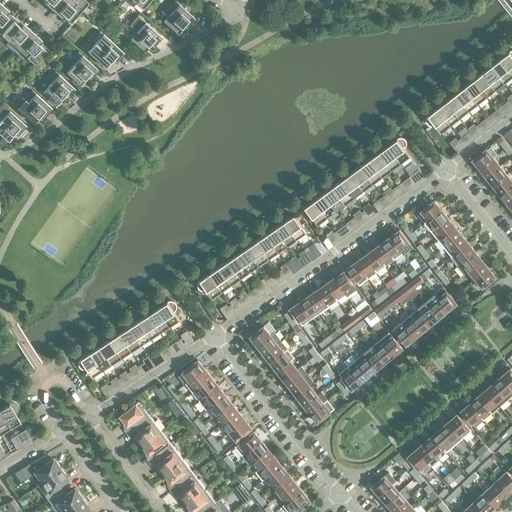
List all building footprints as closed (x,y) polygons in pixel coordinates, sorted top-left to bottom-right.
[(60,0),(54,8),(68,20),(69,19),(72,21),(89,3),(85,0),(60,0)] [(125,0),(132,6),(135,2),(143,9),(150,0),(125,0)] [(193,16),(174,0),(166,10),(170,13),(163,20),(177,32),(179,29),(181,30),(193,16)] [(0,5),(0,31),(1,33),(13,20),(11,17),(12,16),(0,5)] [(160,35),(138,15),(129,24),(137,31),(130,39),(143,51),(146,47),(148,49),(160,35)] [(16,22),(13,20),(1,33),(9,40),(5,43),(15,52),(31,33),(18,21),(16,22)] [(108,63),(110,65),(123,51),(100,30),(91,40),(95,44),(88,51),(106,66),(108,63)] [(31,33),(15,52),(24,60),(27,56),(35,63),(47,50),(44,47),(45,45),(31,33)] [(500,58),(511,73),(511,49),(511,50),(504,55),(505,57),(502,59),(500,58)] [(83,80),(84,82),(97,68),(78,51),(70,61),(73,64),(66,71),(80,83),(83,80)] [(511,73),(500,58),(495,62),(496,64),(493,66),(491,65),(504,82),(507,85),(511,80),(511,73)] [(504,82),(491,65),(486,69),(487,71),(484,73),(483,72),(482,72),(495,89),(504,82)] [(59,100),(61,101),(73,87),(55,70),(46,80),(50,83),(43,91),(57,103),(59,100)] [(495,89),(482,72),(477,76),(478,78),(475,80),(474,79),(473,79),(486,96),(495,89)] [(486,96),(473,79),(468,83),(469,85),(465,88),(477,103),(486,96)] [(477,103),(465,88),(462,90),(461,89),(455,93),(468,110),(477,103)] [(36,119),(38,120),(50,106),(32,89),(24,98),(22,96),(15,105),(33,122),(36,119)] [(468,110),(455,93),(456,95),(453,97),(452,96),(446,100),(459,117),(468,110)] [(459,117),(446,100),(447,102),(444,104),(443,103),(437,107),(450,124),(459,117)] [(506,114),(511,109),(506,102),(497,109),(503,117),(506,114)] [(10,136),(12,137),(24,123),(6,107),(0,113),(0,132),(7,139),(10,136)] [(450,124),(437,107),(438,109),(435,111),(434,110),(427,116),(425,119),(426,122),(428,124),(431,125),(434,125),(435,124),(441,131),(450,124)] [(497,121),(503,117),(497,109),(488,116),(494,124),(497,121)] [(494,124),(488,116),(478,123),(485,131),(491,126),(494,124)] [(482,133),(485,131),(478,123),(475,126),(473,123),(468,128),(476,138),(482,133)] [(476,138),(468,128),(467,128),(469,130),(466,133),(472,141),(476,138)] [(388,145),(401,162),(410,155),(404,147),(406,146),(407,143),(407,140),(405,138),(402,136),(399,137),(391,142),(392,144),(389,146),(388,145)] [(457,140),(455,137),(450,142),(458,152),(467,145),(460,137),(457,140)] [(401,162),(388,145),(382,149),(383,150),(380,153),(379,151),(379,152),(391,169),(401,162)] [(490,145),(472,159),(477,164),(478,164),(480,167),(493,157),(497,154),(490,145)] [(391,169),(379,152),(373,156),(374,157),(371,160),(370,158),(369,158),(382,176),(391,169)] [(493,157),(480,167),(483,171),(482,171),(486,176),(500,165),(493,157)] [(382,176),(369,158),(364,163),(365,164),(362,166),(361,165),(360,165),(373,182),(382,176)] [(373,182),(360,165),(355,169),(356,171),(352,173),(364,189),(373,182)] [(500,165),(486,176),(490,181),(491,181),(494,184),(507,174),(500,165)] [(364,189),(352,173),(349,176),(347,175),(342,179),(355,196),(364,189)] [(414,173),(410,175),(416,183),(420,181),(414,173)] [(511,180),(507,174),(494,184),(497,187),(496,188),(500,193),(511,183),(511,180)] [(411,188),(416,183),(410,175),(401,182),(407,190),(411,188)] [(355,196),(342,179),(343,181),(339,183),(338,181),(333,186),(346,203),(355,196)] [(401,194),(407,190),(401,182),(392,189),(398,197),(401,194)] [(511,183),(500,193),(504,198),(505,197),(508,201),(511,197),(511,183)] [(346,203),(333,186),(332,186),(333,187),(330,190),(329,188),(323,192),(336,210),(346,203)] [(397,198),(398,197),(392,189),(390,186),(384,191),(386,193),(383,196),(389,204),(397,198)] [(336,210),(323,192),(323,193),(324,194),(321,196),(320,195),(314,199),(327,216),(336,210)] [(389,204),(383,196),(374,202),(380,210),(389,204)] [(327,216),(314,199),(315,201),(312,203),(311,202),(305,206),(318,223),(327,216)] [(434,200),(421,211),(428,219),(440,209),(438,206),(438,205),(434,200)] [(375,214),(380,210),(374,202),(371,205),(369,202),(363,207),(365,209),(371,217),(375,214)] [(366,220),(371,217),(365,209),(362,211),(360,209),(354,213),(355,216),(361,224),(366,220)] [(431,231),(448,217),(444,212),(443,213),(440,209),(428,219),(424,222),(431,231)] [(285,220),(297,238),(307,231),(294,214),(288,218),(289,219),(286,222),(285,220)] [(361,224),(355,216),(346,223),(352,231),(358,226),(361,224)] [(448,217),(431,231),(438,239),(454,226),(451,222),(452,222),(448,217)] [(297,238),(285,220),(279,224),(280,226),(277,228),(276,227),(275,227),(288,245),(297,238)] [(352,231),(346,223),(337,230),(343,238),(352,231)] [(408,226),(403,229),(408,235),(412,232),(408,226)] [(457,230),(454,226),(438,239),(444,247),(462,234),(458,229),(457,230)] [(288,245),(275,227),(270,231),(271,232),(267,235),(266,233),(278,251),(288,245)] [(326,234),(334,245),(343,238),(337,230),(334,232),(332,229),(326,234)] [(400,229),(390,236),(403,252),(412,246),(400,229)] [(417,238),(412,232),(408,235),(413,241),(417,238)] [(278,251),(266,233),(260,237),(261,239),(258,241),(257,240),(269,258),(278,251)] [(462,234),(444,247),(451,256),(468,243),(465,239),(466,239),(462,234)] [(403,252),(390,236),(382,242),(394,259),(403,252)] [(269,258),(257,240),(251,244),(252,245),(248,248),(259,264),(269,258)] [(308,247),(310,249),(306,252),(310,256),(312,260),(322,253),(314,242),(308,247)] [(394,259),(382,242),(373,248),(385,265),(394,259)] [(420,243),(416,246),(421,253),(425,249),(420,243)] [(457,265),(475,251),(471,246),(470,246),(468,243),(451,256),(450,257),(457,265)] [(259,264),(248,248),(245,250),(244,249),(238,253),(250,271),(259,264)] [(385,265),(373,248),(364,255),(377,272),(385,265)] [(306,252),(304,249),(298,253),(300,256),(297,258),(303,266),(312,260),(310,256),(306,252)] [(430,256),(425,249),(421,253),(426,259),(430,256)] [(469,270),(481,260),(478,256),(479,255),(475,251),(457,265),(464,274),(469,270)] [(250,271),(238,253),(239,255),(235,257),(234,255),(228,259),(241,277),(250,271)] [(297,258),(295,255),(289,260),(291,262),(288,265),(293,273),(303,266),(297,258)] [(377,272),(364,255),(356,261),(368,278),(377,272)] [(431,258),(427,261),(434,270),(438,267),(431,258)] [(241,277),(228,259),(228,260),(229,261),(226,263),(225,262),(219,266),(231,284),(241,277)] [(484,263),(481,260),(469,270),(476,278),(489,268),(485,262),(484,263)] [(368,278),(356,261),(347,268),(359,285),(368,278)] [(288,265),(286,262),(280,266),(282,269),(278,271),(284,279),(293,273),(288,265)] [(418,272),(423,268),(420,264),(414,268),(418,272)] [(231,284),(219,266),(220,268),(217,270),(215,268),(210,272),(222,290),(231,284)] [(445,275),(438,267),(434,270),(441,278),(445,275)] [(347,294),(356,287),(342,268),(337,272),(338,274),(335,277),(347,294)] [(411,277),(418,272),(414,268),(408,273),(411,277)] [(426,277),(432,272),(429,268),(422,273),(426,277)] [(489,268),(476,278),(482,287),(496,276),(492,271),(491,272),(488,268),(489,268)] [(278,271),(269,278),(275,286),(284,279),(278,271)] [(222,290),(210,272),(209,273),(210,274),(207,276),(206,275),(199,280),(197,283),(197,286),(199,289),(202,290),(205,290),(207,289),(212,297),(222,290)] [(423,280),(419,275),(410,281),(415,287),(423,280)] [(450,281),(445,275),(441,278),(446,284),(450,281)] [(275,286),(269,278),(266,280),(264,277),(258,281),(259,284),(265,292),(270,289),(275,286)] [(347,294),(335,277),(326,283),(338,300),(347,294)] [(403,277),(397,281),(401,286),(406,281),(403,277)] [(338,300),(326,283),(324,280),(319,284),(320,287),(317,289),(329,306),(338,300)] [(392,292),(401,286),(397,281),(389,288),(392,292)] [(407,293),(415,287),(410,281),(402,288),(407,293)] [(259,284),(250,291),(256,299),(265,292),(259,284)] [(453,285),(449,289),(455,295),(459,292),(453,285)] [(448,310),(457,303),(443,286),(434,292),(435,293),(435,294),(448,310)] [(383,299),(392,292),(389,288),(380,295),(383,299)] [(398,300),(407,293),(402,288),(393,294),(398,300)] [(329,306),(317,289),(308,295),(320,312),(329,306)] [(250,291),(247,293),(245,290),(239,294),(241,297),(246,305),(256,299),(250,291)] [(464,298),(459,292),(455,295),(460,301),(464,298)] [(389,307),(398,300),(393,294),(385,301),(389,307)] [(435,294),(427,301),(440,317),(448,310),(435,294)] [(320,312),(308,295),(299,301),(311,318),(320,312)] [(374,306),(383,299),(380,295),(371,302),(374,306)] [(241,297),(238,299),(236,297),(230,301),(231,304),(237,312),(246,305),(241,297)] [(358,309),(368,302),(366,298),(356,305),(358,309)] [(158,307),(170,325),(179,319),(174,311),(176,310),(177,307),(177,304),(175,301),(172,300),(169,300),(162,305),(163,306),(159,309),(158,307)] [(311,318),(299,301),(290,308),(302,325),(311,318)] [(389,307),(385,301),(376,308),(380,314),(389,307)] [(427,301),(418,307),(431,323),(440,317),(427,301)] [(237,312),(231,304),(228,306),(226,303),(220,308),(227,319),(233,315),(237,312)] [(362,316),(372,308),(369,304),(359,311),(362,316)] [(149,313),(148,313),(160,331),(170,325),(158,307),(152,311),(153,313),(150,315),(149,313)] [(431,323),(418,307),(410,314),(423,330),(431,323)] [(371,319),(377,314),(374,310),(368,315),(371,319)] [(292,317),(288,311),(284,314),(288,320),(292,317)] [(353,322),(362,316),(359,311),(350,318),(353,322)] [(139,319),(139,320),(151,338),(160,331),(148,313),(142,317),(144,319),(140,321),(139,319)] [(423,330),(410,314),(401,321),(415,337),(423,330)] [(298,326),(292,317),(288,320),(294,329),(298,326)] [(345,329),(353,322),(350,318),(342,325),(345,329)] [(151,338),(139,320),(133,324),(134,325),(131,327),(130,326),(129,326),(141,344),(151,338)] [(364,323),(361,320),(355,324),(358,328),(364,323)] [(393,328),(406,344),(415,337),(401,321),(393,328)] [(358,328),(355,324),(349,329),(352,333),(358,328)] [(255,340),(258,344),(271,334),(264,325),(250,336),(254,341),(255,340)] [(336,336),(345,329),(342,325),(333,331),(336,336)] [(141,344),(129,326),(123,330),(124,331),(121,334),(132,350),(141,344)] [(305,335),(298,326),(294,329),(301,338),(305,335)] [(181,334),(182,337),(179,339),(184,347),(188,345),(187,344),(194,340),(187,330),(181,334)] [(271,334),(258,344),(261,348),(260,348),(264,353),(281,340),(274,331),(271,334)] [(328,342),(336,336),(333,331),(325,338),(328,342)] [(389,331),(381,338),(394,354),(403,347),(389,331)] [(347,337),(344,333),(338,338),(341,342),(347,337)] [(132,350),(121,334),(117,336),(116,335),(110,338),(122,356),(132,350)] [(309,341),(305,335),(301,338),(305,344),(309,341)] [(122,356),(110,338),(110,339),(111,340),(107,342),(106,341),(101,345),(112,363),(122,356)] [(322,347),(328,342),(325,338),(319,342),(322,347)] [(341,342),(338,338),(333,343),(336,346),(341,342)] [(381,338),(372,345),(386,361),(394,354),(381,338)] [(184,347),(179,339),(169,345),(175,353),(184,348),(184,347)] [(281,340),(264,353),(268,358),(269,357),(271,361),(288,348),(281,340)] [(112,363),(101,345),(100,345),(101,347),(98,349),(97,347),(91,351),(103,369),(112,363)] [(386,361),(372,345),(364,352),(377,368),(386,361)] [(317,353),(312,346),(308,349),(313,356),(317,353)] [(330,350),(327,347),(321,352),(324,355),(330,350)] [(288,348),(271,361),(274,365),(273,365),(277,370),(294,357),(288,348)] [(169,357),(163,349),(160,351),(165,360),(169,357)] [(103,369),(91,351),(92,353),(88,355),(87,353),(80,358),(78,361),(79,364),(80,367),(83,369),(86,368),(88,367),(93,375),(103,369)] [(165,360),(160,351),(150,358),(155,366),(159,364),(165,360)] [(377,368),(364,352),(356,359),(369,375),(377,368)] [(322,359),(317,353),(313,356),(318,362),(322,359)] [(150,358),(148,355),(142,359),(144,362),(141,364),(146,372),(150,370),(149,369),(155,366),(150,358)] [(294,357),(277,370),(281,375),(282,374),(285,378),(297,368),(291,360),(295,357),(294,357)] [(198,359),(183,371),(189,380),(204,368),(201,365),(202,364),(198,359)] [(369,375),(356,359),(347,366),(361,382),(369,375)] [(331,369),(326,363),(322,366),(327,372),(331,369)] [(141,364),(137,366),(135,364),(129,367),(131,370),(136,378),(142,374),(142,375),(146,372),(141,364)] [(297,368),(285,378),(287,382),(291,387),(304,377),(308,374),(301,365),(297,368)] [(347,366),(339,373),(352,389),(361,382),(347,366)] [(511,368),(511,367),(505,372),(506,373),(503,376),(511,386),(511,368)] [(204,368),(189,380),(185,383),(192,391),(212,376),(208,371),(207,372),(204,368)] [(336,375),(331,369),(327,372),(332,378),(336,375)] [(131,370),(128,373),(126,370),(120,374),(122,376),(127,384),(132,380),(133,381),(136,379),(136,378),(131,370)] [(304,377),(291,387),(294,392),(295,391),(298,395),(311,385),(314,382),(308,374),(304,377)] [(127,384),(122,376),(118,379),(116,376),(110,380),(112,383),(117,391),(127,385),(127,384)] [(212,376),(192,391),(193,392),(196,389),(202,397),(217,385),(215,382),(216,381),(212,376)] [(511,386),(503,376),(499,378),(494,382),(508,398),(511,394),(511,386)] [(345,386),(340,380),(336,383),(341,389),(345,386)] [(112,383),(109,385),(107,382),(100,386),(107,397),(113,393),(114,394),(117,391),(112,383)] [(508,398),(494,382),(489,386),(490,387),(486,390),(500,405),(508,398)] [(176,390),(171,383),(167,386),(172,393),(176,390)] [(217,385),(202,397),(199,400),(206,408),(225,393),(221,388),(220,389),(217,385)] [(311,385),(298,395),(301,399),(300,399),(304,404),(317,394),(311,385)] [(350,392),(345,386),(341,389),(346,395),(350,392)] [(182,398),(176,390),(172,393),(179,401),(182,398)] [(500,405),(486,390),(483,392),(482,392),(477,396),(492,412),(500,405)] [(317,394),(304,404),(308,409),(308,408),(312,412),(328,399),(321,391),(317,394)] [(225,393),(206,408),(206,409),(210,406),(216,414),(231,402),(228,399),(229,398),(225,393)] [(492,412),(477,396),(473,400),(473,401),(470,404),(483,419),(492,412)] [(190,407),(184,399),(180,402),(186,410),(190,407)] [(328,399),(312,412),(314,416),(313,416),(317,422),(335,408),(328,399)] [(9,402),(0,407),(0,410),(10,427),(20,421),(15,412),(17,410),(18,407),(17,404),(14,402),(11,401),(9,402)] [(133,428),(153,414),(151,411),(149,413),(139,401),(120,415),(125,421),(127,420),(133,428)] [(231,402),(216,414),(223,423),(238,410),(235,405),(234,406),(231,402)] [(483,419),(470,404),(466,407),(466,406),(461,410),(475,427),(483,419)] [(195,414),(190,407),(186,410),(192,417),(195,414)] [(0,432),(10,427),(0,410),(0,432)] [(238,410),(223,423),(229,431),(244,419),(241,416),(242,415),(238,410)] [(453,418),(449,421),(463,437),(471,430),(457,413),(452,417),(453,418)] [(161,430),(152,417),(154,416),(153,414),(133,428),(140,437),(138,439),(142,444),(161,430)] [(203,424),(197,417),(193,420),(199,427),(203,424)] [(244,419),(229,431),(236,440),(252,427),(248,422),(247,423),(244,419)] [(463,437),(449,421),(446,424),(445,423),(440,427),(455,444),(463,437)] [(209,431),(203,424),(199,427),(205,434),(209,431)] [(455,444),(440,427),(436,431),(436,432),(433,435),(447,451),(455,444)] [(155,457),(175,442),(173,440),(171,442),(161,430),(142,444),(146,450),(148,448),(155,457)] [(254,430),(235,446),(242,455),(260,440),(257,436),(258,435),(254,430)] [(504,439),(510,434),(507,430),(501,436),(504,439)] [(17,431),(10,435),(13,440),(20,437),(17,431)] [(217,441),(210,433),(207,436),(213,444),(217,441)] [(447,451),(433,435),(430,438),(429,437),(424,441),(438,458),(447,451)] [(15,443),(18,448),(25,444),(22,439),(15,443)] [(260,440),(242,455),(246,452),(253,460),(268,447),(264,443),(263,443),(260,440)] [(493,449),(499,444),(495,440),(490,445),(493,449)] [(222,448),(217,441),(213,444),(219,451),(222,448)] [(438,458),(424,441),(419,446),(420,446),(417,449),(431,466),(439,458),(438,458)] [(183,458),(174,446),(176,444),(175,442),(155,457),(161,466),(160,467),(164,473),(183,458)] [(502,452),(508,447),(504,443),(499,449),(502,452)] [(268,447),(253,460),(259,468),(255,471),(256,471),(274,456),(271,453),(272,452),(268,447)] [(483,459),(491,451),(488,448),(479,455),(483,459)] [(431,466),(417,449),(413,452),(412,451),(407,456),(422,473),(431,466)] [(233,462),(227,454),(223,457),(229,465),(233,462)] [(274,456),(256,471),(263,480),(282,464),(278,459),(277,460),(274,456)] [(487,466),(493,460),(490,457),(484,462),(487,466)] [(42,465),(37,459),(14,472),(16,475),(17,476),(19,477),(21,478),(23,478),(27,477),(30,475),(35,471),(42,481),(61,467),(56,461),(55,462),(52,458),(42,465)] [(177,486),(196,471),(195,469),(192,470),(183,458),(164,473),(168,478),(170,477),(177,486)] [(474,467),(480,462),(477,458),(471,463),(474,467)] [(412,465),(406,459),(402,463),(408,469),(412,465)] [(239,469),(233,462),(229,465),(235,472),(239,469)] [(482,471),(487,466),(484,462),(478,467),(482,471)] [(469,472),(474,467),(471,463),(465,469),(469,472)] [(282,464),(263,480),(266,477),(273,485),(288,473),(285,470),(286,469),(282,464)] [(61,467),(42,481),(46,487),(41,491),(48,499),(60,491),(56,486),(67,478),(64,474),(65,473),(61,467)] [(418,474),(413,468),(409,471),(415,477),(418,474)] [(511,475),(507,470),(498,478),(510,490),(511,488),(511,475)] [(205,487),(196,475),(198,473),(196,471),(177,486),(183,494),(181,496),(186,502),(205,487)] [(247,479),(240,471),(237,474),(243,482),(247,479)] [(384,475),(372,486),(376,491),(377,490),(380,493),(379,494),(392,483),(396,480),(388,471),(384,475)] [(472,481),(477,475),(474,472),(468,477),(472,481)] [(288,473),(273,485),(280,494),(295,481),(291,476),(290,477),(288,473)] [(459,482),(464,477),(461,473),(455,478),(459,482)] [(423,479),(418,474),(415,477),(420,483),(423,479)] [(466,486),(472,481),(468,477),(463,482),(466,486)] [(453,487),(459,482),(455,478),(449,484),(453,487)] [(510,490),(498,478),(490,485),(503,498),(508,494),(507,493),(510,490)] [(252,485),(247,479),(243,482),(249,488),(252,485)] [(295,481),(280,494),(286,501),(283,504),(283,505),(301,490),(298,486),(299,486),(295,481)] [(392,483),(379,494),(383,499),(384,498),(387,502),(399,491),(392,483)] [(433,490),(427,484),(423,487),(429,493),(433,490)] [(503,498),(490,485),(483,493),(494,505),(498,502),(503,498)] [(456,495),(462,490),(458,486),(453,491),(456,495)] [(205,487),(186,502),(190,507),(192,506),(196,511),(201,511),(216,501),(205,487)] [(63,496),(60,491),(48,499),(52,505),(57,501),(64,511),(82,497),(78,491),(77,492),(74,488),(63,496)] [(261,496),(254,488),(251,491),(257,499),(261,496)] [(399,491),(387,502),(390,505),(389,506),(394,510),(406,499),(410,496),(403,488),(399,491)] [(442,497),(448,491),(445,488),(439,493),(442,497)] [(301,490),(283,505),(288,511),(291,511),(309,498),(305,493),(304,493),(301,490)] [(437,495),(433,490),(429,493),(433,499),(437,495)] [(450,500),(456,495),(453,491),(447,497),(450,500)] [(494,505),(483,493),(475,500),(486,511),(488,511),(492,509),(491,508),(494,505)] [(266,502),(261,496),(257,499),(262,505),(266,502)] [(82,497),(64,511),(82,511),(89,508),(86,504),(87,503),(82,497)] [(221,497),(216,501),(201,511),(231,511),(232,511),(221,497)] [(18,507),(13,498),(7,502),(12,511),(18,507)] [(406,499),(394,510),(395,511),(408,511),(414,507),(406,499)] [(447,506),(442,500),(438,504),(443,510),(447,506)] [(486,511),(475,500),(467,508),(471,511),(486,511)]
